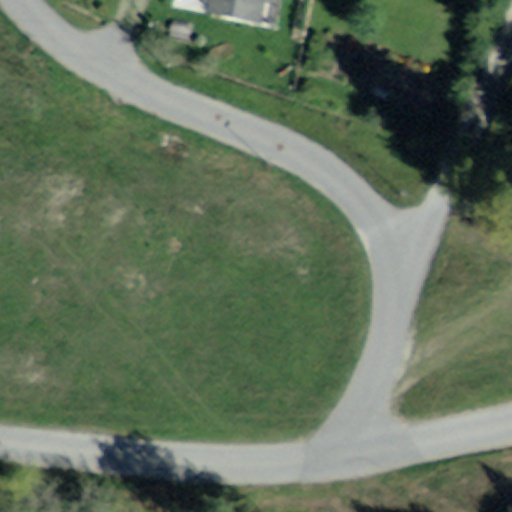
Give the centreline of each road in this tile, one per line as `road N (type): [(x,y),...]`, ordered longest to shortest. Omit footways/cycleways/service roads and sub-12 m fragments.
road 1 (residential): [(349,450),(395,297),(387,238),(371,215),(321,169),(86,58),(20,0)]
road 2 (residential): [(0,443),(212,461),(349,450)]
road 3 (unknown): [(67,205),(35,341),(0,387)]
road 4 (residential): [(349,450),(511,423)]
